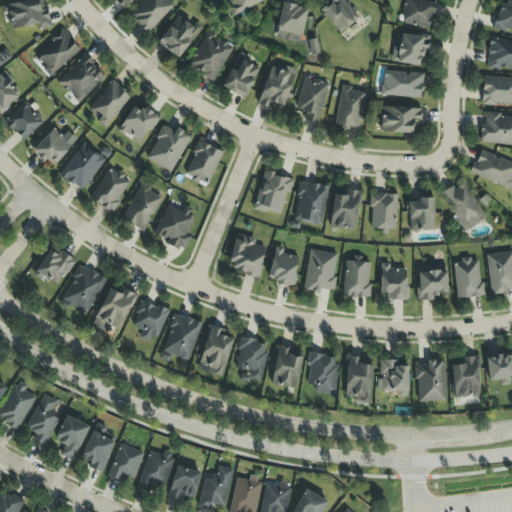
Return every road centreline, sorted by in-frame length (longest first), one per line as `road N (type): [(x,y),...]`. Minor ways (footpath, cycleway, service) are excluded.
road 1 (residential): [(0,161),(46,206),(112,250),(239,306),(380,330),(511,322)]
road 2 (tertiary): [(511,428),(347,433),(221,410),(113,369),(0,302)]
road 3 (tertiary): [(0,334),(125,404),(276,451),(410,463),(511,453)]
road 4 (residential): [(79,0),(146,72),(252,135),(364,161),(425,163),(441,155)]
road 5 (residential): [(252,135),(190,288)]
road 6 (residential): [(441,155),(467,0)]
road 7 (residential): [(0,458),(112,511)]
